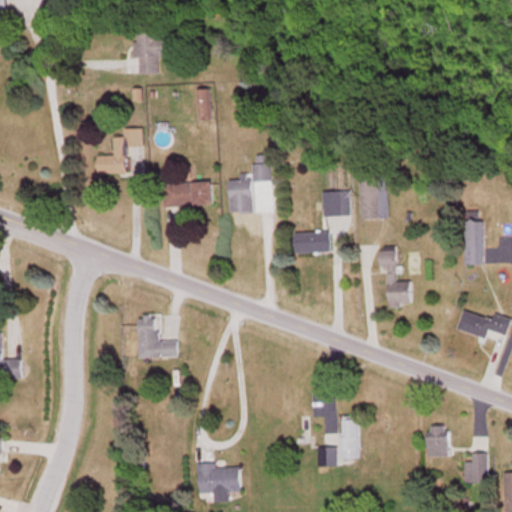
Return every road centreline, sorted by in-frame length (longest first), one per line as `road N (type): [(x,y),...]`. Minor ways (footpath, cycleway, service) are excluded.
road 1 (residential): [(511,406),(0,218)]
road 2 (residential): [(32,511),(61,434),(76,246)]
road 3 (residential): [(76,246),(56,218),(6,0)]
